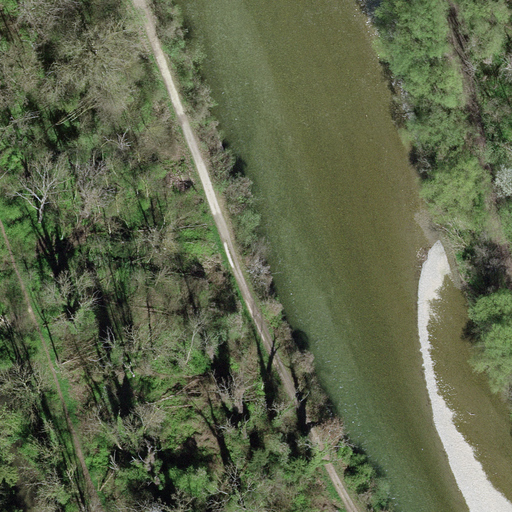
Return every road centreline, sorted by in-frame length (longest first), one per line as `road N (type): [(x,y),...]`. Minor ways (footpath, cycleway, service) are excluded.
road 1 (track): [(138,0),(244,287),(352,511)]
road 2 (track): [(452,0),(511,275)]
